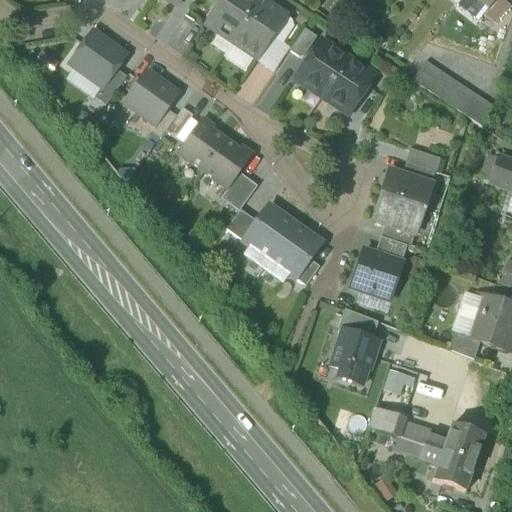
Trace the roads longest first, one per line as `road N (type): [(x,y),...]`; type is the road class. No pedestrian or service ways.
road 1 (secondary): [(293,511),(0,160)]
road 2 (residential): [(0,18),(8,26),(107,18),(242,117)]
road 3 (residential): [(337,215),(357,171),(242,117)]
road 4 (residential): [(242,117),(316,213),(337,215)]
